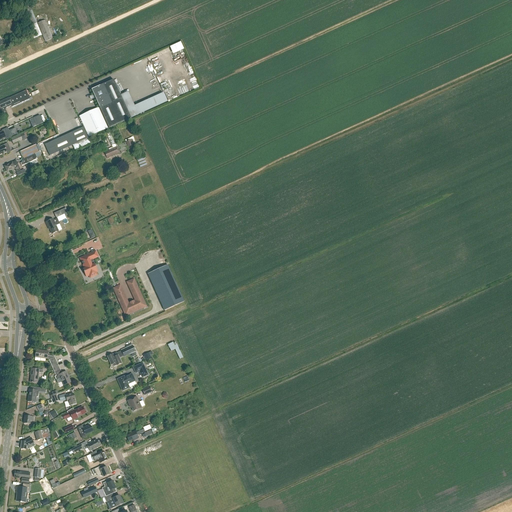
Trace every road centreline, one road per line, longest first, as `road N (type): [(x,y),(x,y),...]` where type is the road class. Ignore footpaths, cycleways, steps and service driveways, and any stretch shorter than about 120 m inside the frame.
road 1 (unclassified): [(58,324),(143,511)]
road 2 (tertiary): [(0,502),(18,354)]
